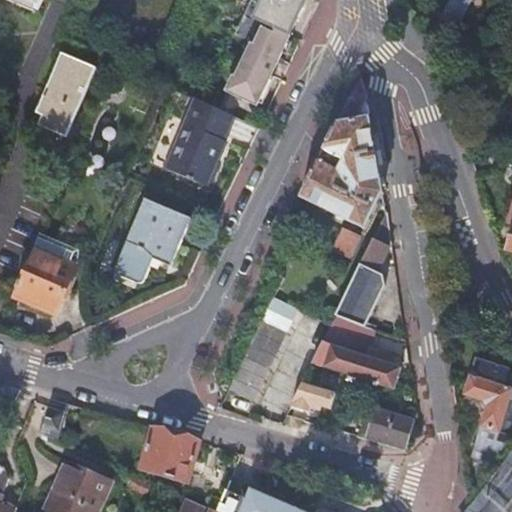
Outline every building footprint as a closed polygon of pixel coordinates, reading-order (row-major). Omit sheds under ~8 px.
[(0,0),(0,3),(31,18),(38,0),(0,0)] [(226,0),(220,12),(239,21),(248,0),(226,0)] [(256,0),(255,3),(261,6),(255,18),(278,29),(276,34),(261,27),(238,77),(236,76),(229,90),(258,104),(305,8),(304,0),(256,0)] [(459,14),(467,0),(454,0),(449,8),(459,14)] [(511,15),(511,0),(502,0),(489,27),(502,35),(511,15)] [(42,116),(38,125),(67,137),(96,68),(62,53),(36,113),(42,116)] [(364,230),(383,192),(366,94),(361,77),(338,123),(337,123),(323,151),(343,161),(337,173),(317,163),(299,199),(300,199),(364,230)] [(216,156),(233,114),(192,97),(182,121),(185,128),(182,136),(175,139),(169,154),(175,170),(206,183),(217,157),(216,156)] [(164,165),(175,170),(169,154),(164,165)] [(147,200),(127,245),(115,273),(137,282),(138,282),(138,283),(139,283),(140,283),(141,283),(141,282),(142,282),(143,282),(144,281),(145,281),(145,280),(146,279),(155,259),(171,265),(191,219),(167,209),(147,200)] [(393,245),(387,216),(337,315),(365,328),(378,299),(366,293),(388,249),(393,251),(393,245)] [(349,258),(359,240),(343,232),(334,250),(349,258)] [(77,267),(32,248),(12,297),(56,315),(77,267)] [(267,265),(264,270),(282,279),(284,273),(267,265)] [(273,298),(229,393),(252,403),(296,309),(273,298)] [(365,328),(337,315),(313,363),(393,389),(400,369),(389,365),(392,357),(372,351),(370,358),(365,357),(373,332),(365,328)] [(457,386),(478,393),(480,397),(464,449),(490,457),(504,427),(492,423),(505,381),(464,368),(457,386)] [(335,411),(340,387),(302,379),(297,403),(335,411)] [(0,410),(10,413),(20,391),(0,384),(0,410)] [(57,440),(69,406),(63,404),(53,401),(41,433),(57,440)] [(368,437),(405,450),(413,424),(377,412),(374,422),(368,420),(363,434),(369,436),(368,437)] [(199,443),(154,430),(142,469),(188,483),(199,443)] [(511,443),(489,475),(459,511),(497,511),(511,495),(511,443)] [(65,460),(44,508),(54,511),(95,511),(110,479),(65,460)] [(250,491),(230,482),(229,486),(228,486),(218,510),(221,511),(299,511),(250,490),(250,491)] [(0,511),(15,511),(18,506),(5,501),(3,505),(0,503),(0,497),(4,489),(0,487),(0,511)]
